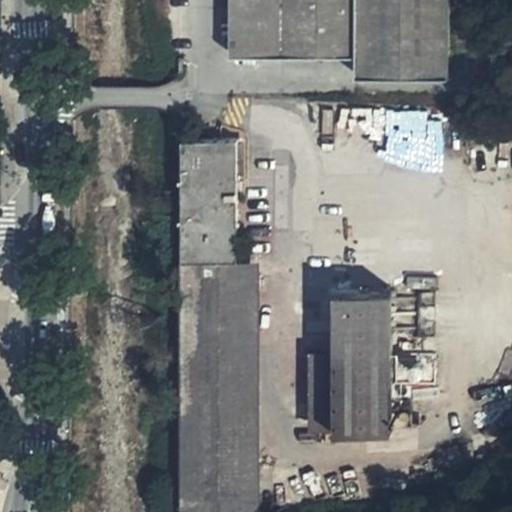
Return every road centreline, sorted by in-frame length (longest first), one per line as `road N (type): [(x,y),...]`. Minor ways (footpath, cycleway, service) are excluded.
road 1 (tertiary): [(38,236),(37,511)]
road 2 (unknown): [(40,100),(194,103),(210,95),(208,0)]
road 3 (tertiary): [(42,0),(38,236)]
